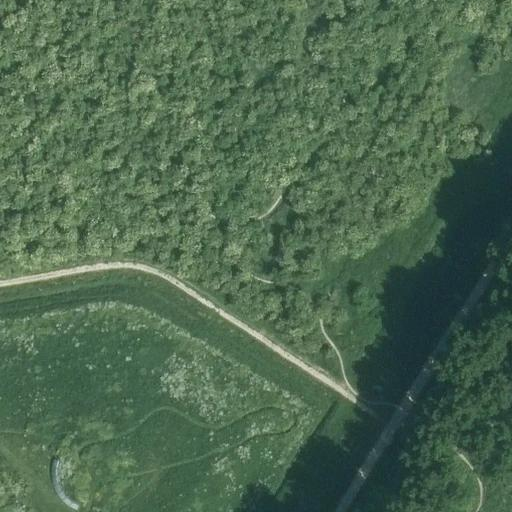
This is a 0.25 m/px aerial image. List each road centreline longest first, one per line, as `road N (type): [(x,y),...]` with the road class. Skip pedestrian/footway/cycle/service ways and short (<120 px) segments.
road 1 (unknown): [(394,425),(160,277),(117,266),(0,286)]
road 2 (unknown): [(511,283),(360,511)]
road 3 (track): [(402,411),(511,240)]
